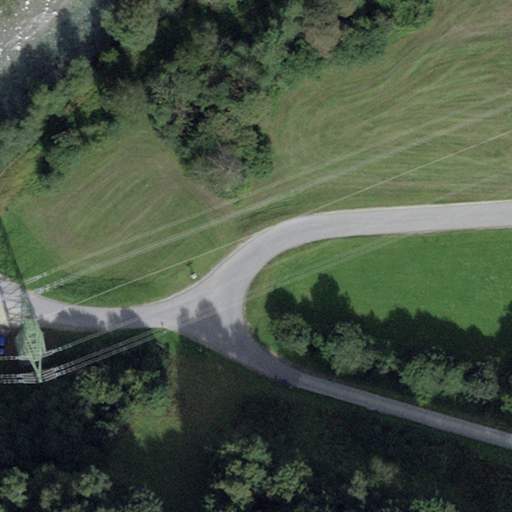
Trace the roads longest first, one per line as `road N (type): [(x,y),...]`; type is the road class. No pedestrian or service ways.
road 1 (tertiary): [(208,322),(235,276),(280,238),(309,228),(511,216)]
road 2 (unclassified): [(208,322),(301,380),(511,440)]
road 3 (unclassified): [(0,289),(69,317),(208,322)]
